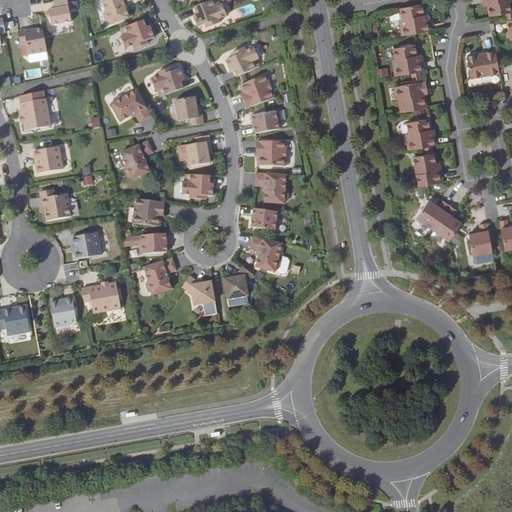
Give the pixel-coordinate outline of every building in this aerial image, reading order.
[(71,23),(67,0),(54,2),(55,9),(48,11),(51,26),(71,23)] [(132,0),(101,0),(105,11),(103,15),(106,21),(110,23),(110,25),(129,18),(125,7),(124,3),(126,2),(132,0)] [(216,0),(213,0),(193,8),(195,15),(192,16),(196,28),(204,25),(208,23),(210,27),(219,23),(217,20),(226,16),(221,5),(219,6),(216,0)] [(486,0),(490,17),(511,13),(509,0),(486,0)] [(422,5),(400,9),(404,27),(400,28),(402,37),(429,32),(430,32),(429,22),(425,23),(422,5)] [(146,28),(144,21),(120,29),(123,36),(121,37),(125,49),(133,46),(134,50),(144,46),(143,42),(147,41),(154,38),(150,26),(146,28)] [(47,53),(42,29),(32,31),(32,29),(17,32),(20,45),(26,44),(28,56),(47,53)] [(393,68),(395,77),(423,72),(422,63),(418,64),(415,45),(393,48),(397,67),(393,68)] [(259,59),(254,48),(246,51),(244,48),(235,52),(237,55),(233,57),(225,61),(231,72),(234,70),(237,77),(260,67),(257,60),(259,59)] [(499,73),(497,61),(495,51),(486,52),(487,57),(479,58),(478,54),(467,56),(470,78),(499,73)] [(378,78),(388,76),(387,68),(377,70),(378,78)] [(158,73),(159,76),(151,79),(155,91),(157,90),(160,97),(183,89),(181,82),(184,81),(180,69),(173,71),(168,73),(167,69),(158,73)] [(275,98),(266,75),(240,85),(243,94),(245,93),(246,96),(242,97),(243,98),(247,109),(275,98)] [(398,100),(401,113),(427,108),(424,94),(422,94),(422,91),(427,90),(425,82),(394,87),(396,100),(398,100)] [(111,104),(121,122),(131,116),(135,114),(136,116),(139,123),(151,117),(136,90),(124,97),(120,96),(114,99),(113,103),(111,104)] [(195,98),(175,101),(178,122),(189,120),(190,126),(204,124),(201,111),(198,112),(196,106),(195,98)] [(48,101),(20,106),(25,131),(52,126),(48,101)] [(280,122),(278,111),(252,116),(253,123),(255,123),(256,126),(253,126),(255,134),(279,130),(278,122),(280,122)] [(91,118),(93,129),(101,128),(99,117),(91,118)] [(407,143),(408,151),(436,146),(435,137),(431,138),(428,120),(406,124),(410,142),(407,143)] [(116,130),(106,131),(107,138),(116,137),(116,130)] [(209,136),(196,138),(197,144),(186,146),(190,167),(210,163),(209,155),(207,149),(211,148),(209,136)] [(155,153),(150,141),(122,153),(128,166),(126,170),(129,176),(133,178),(133,180),(152,172),(147,161),(146,157),(148,156),(155,153)] [(286,142),(256,141),(256,153),(256,154),(260,154),(260,157),(258,156),(258,157),(258,166),(286,167),(286,142)] [(59,147),(33,152),(34,160),(36,159),(38,166),(36,167),(37,174),(63,170),(59,147)] [(413,157),(418,187),(443,183),(441,170),(436,171),(434,164),(436,164),(434,153),(413,157)] [(265,191),(264,203),(284,204),(284,202),(288,199),(288,193),(285,190),(286,176),(256,174),(255,186),(263,187),(265,187),(265,191)] [(91,175),(81,178),(84,187),(93,184),(91,175)] [(210,176),(185,175),(185,182),(182,182),(181,195),(190,195),(190,199),(200,200),(200,196),(205,196),(213,197),(213,184),(210,184),(210,176)] [(53,190),(40,192),(42,207),(44,207),(47,222),(71,217),(67,194),(54,197),(53,190)] [(165,203),(135,199),(132,224),(160,227),(161,218),(161,217),(159,217),(159,215),(163,215),(164,214),(165,203)] [(415,217),(432,229),(449,205),(443,200),(439,207),(428,200),(415,217)] [(449,205),(432,229),(449,242),(462,224),(452,216),(456,210),(449,205)] [(276,220),(278,212),(253,209),(252,217),(254,218),(254,220),(252,220),(251,228),(277,231),(279,220),(276,220)] [(499,221),(504,250),(511,249),(511,226),(509,227),(507,220),(499,221)] [(472,256),(492,253),(487,223),(479,225),(480,233),(468,235),(472,256)] [(97,233),(72,238),(73,245),(75,245),(76,252),(74,253),(76,260),(101,255),(97,233)] [(166,234),(141,236),(142,243),(139,243),(140,254),(167,253),(166,244),(164,244),(164,241),(166,241),(166,234)] [(258,256),(256,268),(275,272),(276,270),(279,268),(281,262),(278,258),(282,244),(253,237),(250,250),(257,252),(259,252),(258,256)] [(286,271),(290,260),(283,257),(279,269),(286,271)] [(172,259),(144,268),(148,281),(146,285),(148,291),(152,293),(152,295),(172,289),(168,278),(167,274),(169,274),(176,271),(172,259)] [(224,279),(227,300),(248,296),(246,285),(253,275),(242,267),(238,273),(235,278),(231,278),(224,279)] [(197,282),(189,277),(182,288),(192,295),(194,306),(215,302),(211,282),(206,283),(200,284),(197,282)] [(116,284),(81,289),(84,303),(91,302),(93,314),(120,309),(116,284)] [(50,302),(54,328),(77,324),(72,298),(65,300),(65,301),(58,303),(57,301),(50,302)] [(3,311),(7,336),(30,332),(25,307),(18,308),(18,310),(11,311),(10,309),(3,311)]
